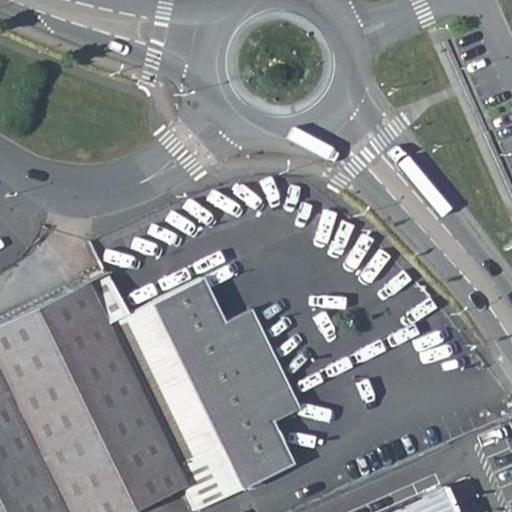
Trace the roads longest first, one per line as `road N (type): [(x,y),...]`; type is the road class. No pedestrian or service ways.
road 1 (secondary): [(310,129),(408,226),(511,351)]
road 2 (secondary): [(511,296),(344,90)]
road 3 (residential): [(0,156),(35,182),(115,192),(148,177),(222,116)]
road 4 (secondary): [(0,4),(151,59),(207,94)]
